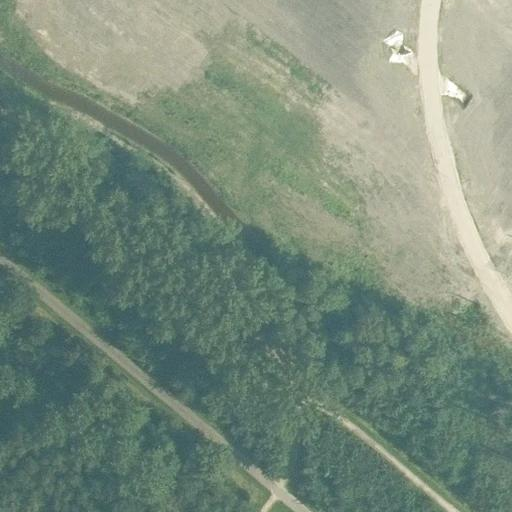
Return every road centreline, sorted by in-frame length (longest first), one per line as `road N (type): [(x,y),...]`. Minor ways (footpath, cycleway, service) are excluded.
road 1 (unknown): [(0,146),(202,350),(319,404),(453,511)]
road 2 (motorway): [(287,0),(511,181)]
road 3 (motorway): [(511,87),(404,0)]
